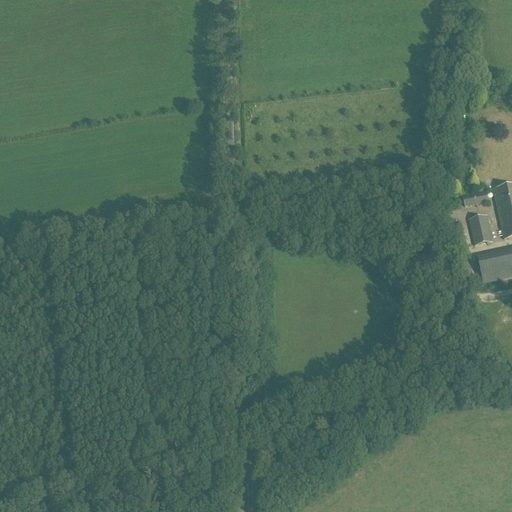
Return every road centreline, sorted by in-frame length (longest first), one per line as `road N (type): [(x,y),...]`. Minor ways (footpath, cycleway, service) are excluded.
road 1 (tertiary): [(237,511),(223,0)]
road 2 (track): [(231,215),(0,246)]
